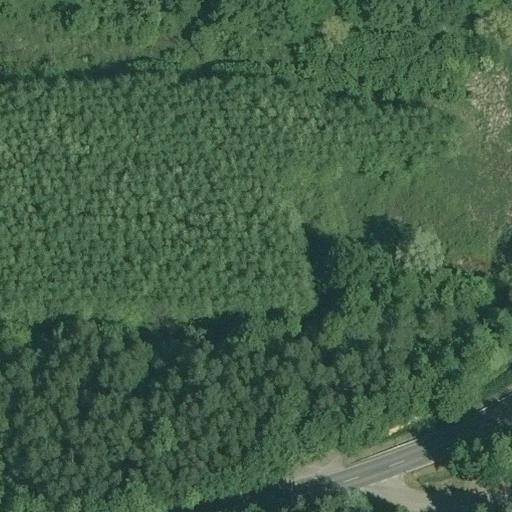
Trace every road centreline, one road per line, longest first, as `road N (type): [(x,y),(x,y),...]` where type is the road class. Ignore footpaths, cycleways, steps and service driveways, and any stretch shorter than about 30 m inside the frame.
road 1 (tertiary): [(511,411),(362,482)]
road 2 (residential): [(362,482),(398,508),(511,503)]
